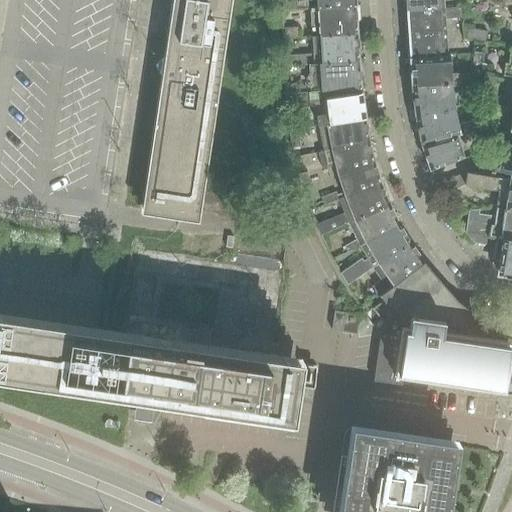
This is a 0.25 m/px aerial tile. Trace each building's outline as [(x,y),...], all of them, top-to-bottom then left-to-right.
[(175,0),(144,210),(195,218),(227,0),(175,0)] [(279,0),(280,9),(309,7),(355,5),(354,0),(279,0)] [(405,0),(406,10),(444,8),(443,0),(405,0)] [(357,33),(355,5),(309,7),(311,35),(357,33)] [(406,10),(408,34),(445,31),(445,19),(461,18),(460,8),(444,9),(444,8),(406,10)] [(484,43),(486,32),(472,29),(473,26),(461,24),(462,39),(484,43)] [(282,37),(298,36),(297,27),(281,28),(282,37)] [(409,58),(419,57),(447,55),(445,31),(408,34),(409,58)] [(284,66),(310,64),(359,61),(357,33),(311,35),(313,54),(283,56),(284,66)] [(511,47),(510,47),(507,63),(504,63),(502,77),(511,78),(511,47)] [(472,62),(482,63),(484,54),(474,52),(472,62)] [(419,57),(409,58),(410,77),(411,86),(471,82),(471,72),(450,74),(449,55),(447,55),(419,57)] [(311,83),(285,84),(285,94),(328,90),(361,88),(359,61),(310,64),(311,83)] [(471,82),(411,86),(414,115),(454,108),(452,92),(472,90),(471,82)] [(364,118),(361,93),(329,97),(328,90),(285,94),(286,108),(315,106),(317,125),(319,125),(364,118)] [(414,115),(421,144),(430,141),(456,134),(460,133),(478,129),(476,120),(457,124),(454,108),(414,115)] [(364,118),(319,125),(324,150),(369,141),(368,141),(368,140),(364,118)] [(301,147),(298,129),(289,130),(292,148),(301,147)] [(430,141),(421,144),(429,169),(439,166),(463,157),(459,143),(462,142),(460,133),(456,134),(430,141)] [(337,173),(374,162),(369,141),(324,150),(324,151),(317,152),(321,168),(334,165),(337,173)] [(511,149),(511,150),(508,149),(508,148),(505,148),(501,167),(509,169),(508,179),(511,179),(511,149)] [(374,162),(337,173),(337,175),(340,185),(342,192),(337,194),(336,191),(320,197),(323,205),(338,199),(380,183),(381,183),(374,162)] [(478,174),(496,177),(498,165),(480,162),(478,174)] [(310,183),(307,172),(298,175),(301,185),(310,183)] [(444,180),(435,184),(436,185),(441,195),(450,191),(464,184),(466,172),(444,180)] [(466,172),(464,184),(498,190),(495,207),(496,208),(511,210),(511,179),(508,179),(496,177),(478,174),(466,172)] [(343,213),(315,224),(320,235),(348,223),(389,204),(381,183),(380,183),(338,199),(343,213)] [(355,239),(343,246),(347,252),(358,246),(399,224),(399,223),(389,204),(348,223),(355,239)] [(479,210),(468,211),(465,232),(486,235),(486,236),(496,237),(511,239),(511,210),(496,208),(495,217),(479,215),(479,210)] [(339,272),(347,284),(371,267),(410,242),(399,224),(358,246),(366,257),(362,260),(360,257),(339,272)] [(485,244),(486,236),(486,235),(465,232),(465,233),(473,242),(485,244)] [(511,239),(496,237),(491,264),(492,264),(496,269),(495,270),(497,270),(497,271),(499,275),(499,274),(510,276),(510,278),(511,278),(511,239)] [(410,243),(371,267),(381,281),(370,288),(376,296),(378,295),(423,261),(410,243)] [(423,261),(378,295),(381,300),(371,308),(385,326),(380,329),(373,381),(401,385),(402,376),(504,392),(507,372),(508,362),(500,361),(502,351),(503,352),(505,342),(503,341),(441,332),(442,323),(473,328),(474,315),(456,301),(448,290),(437,278),(423,261)] [(359,314),(344,312),(334,311),(331,330),(356,333),(359,314)] [(0,376),(17,379),(89,390),(129,396),(137,397),(154,400),(165,401),(289,420),(292,420),(300,362),(301,358),(278,355),(269,353),(126,332),(106,329),(0,313),(0,376)] [(341,511),(443,511),(448,487),(454,444),(354,429),(347,472),(341,511)]
